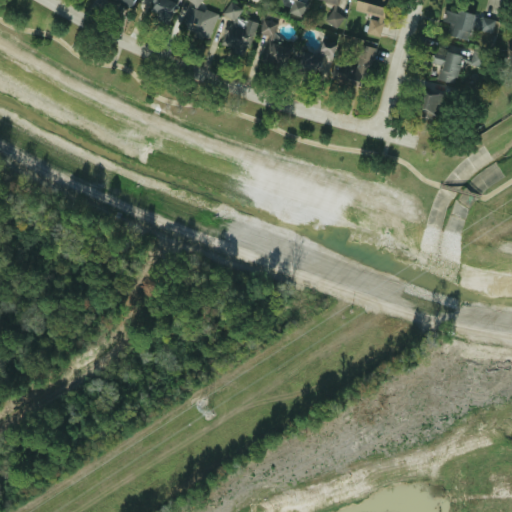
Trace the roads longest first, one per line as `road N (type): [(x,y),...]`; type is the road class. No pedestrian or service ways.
road 1 (residential): [(50,0),(196,74),(411,139)]
road 2 (residential): [(376,130),(412,0)]
